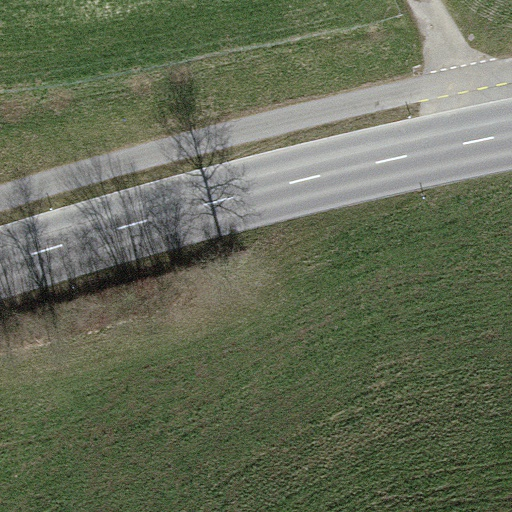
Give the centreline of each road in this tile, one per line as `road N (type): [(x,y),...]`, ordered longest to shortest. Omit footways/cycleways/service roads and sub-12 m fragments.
road 1 (tertiary): [(0,269),(511,141)]
road 2 (track): [(502,142),(425,0)]
